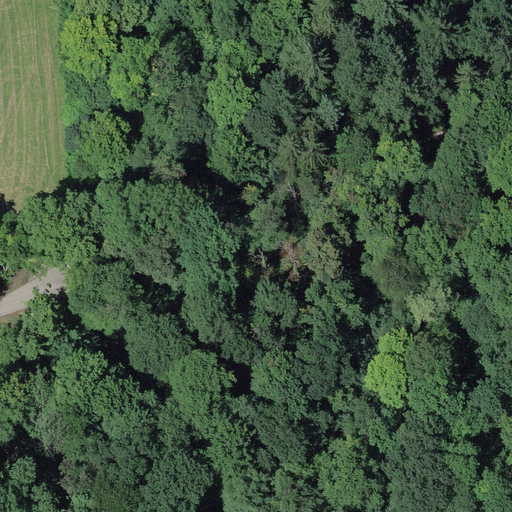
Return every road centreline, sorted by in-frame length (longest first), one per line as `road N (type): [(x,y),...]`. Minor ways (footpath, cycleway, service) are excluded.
road 1 (track): [(22,297),(203,245),(329,177),(511,113)]
road 2 (track): [(312,0),(248,125),(0,308)]
